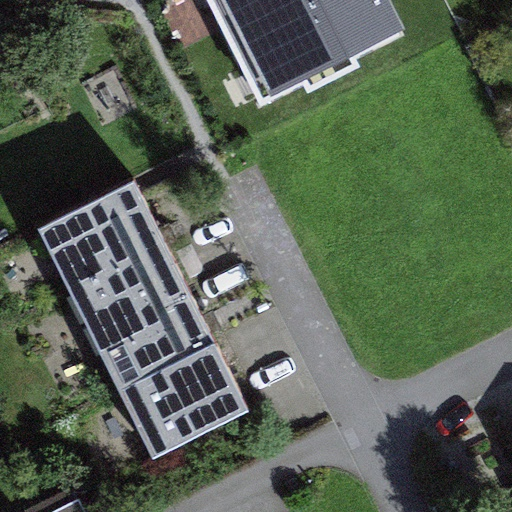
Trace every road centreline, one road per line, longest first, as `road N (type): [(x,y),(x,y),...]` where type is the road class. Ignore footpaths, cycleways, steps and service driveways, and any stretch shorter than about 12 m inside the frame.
road 1 (residential): [(367,431),(248,195)]
road 2 (residential): [(196,511),(367,431)]
road 3 (residential): [(367,431),(511,363)]
